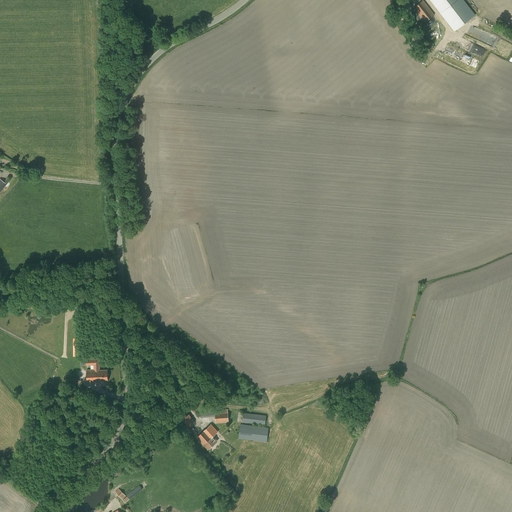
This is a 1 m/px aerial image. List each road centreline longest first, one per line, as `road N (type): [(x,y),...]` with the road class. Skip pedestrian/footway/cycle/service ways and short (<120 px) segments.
road 1 (unclassified): [(44,511),(113,443),(125,411),(120,111),(159,52),(246,0)]
road 2 (track): [(124,317),(86,300),(0,307)]
